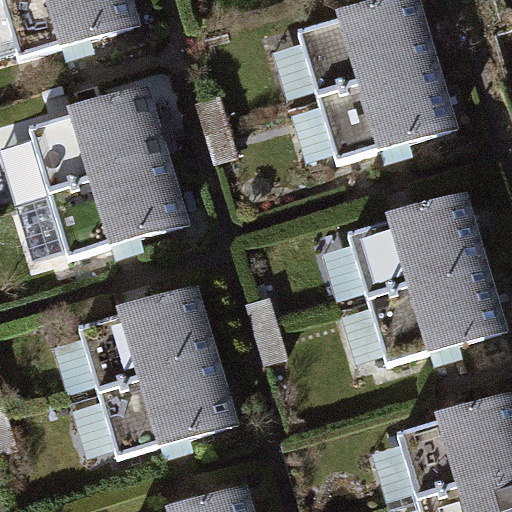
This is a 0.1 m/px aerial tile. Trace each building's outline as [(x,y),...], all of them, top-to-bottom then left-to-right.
[(0,0),(0,52),(5,69),(38,59),(41,68),(75,58),(130,41),(117,0),(0,0)] [(319,39),(287,49),(307,113),(326,176),(359,166),(362,175),(394,165),(451,148),(406,3),(316,31),(319,39)] [(50,133),(18,143),(38,208),(57,270),(90,260),(93,269),(126,259),(182,242),(138,97),(47,124),(50,133)] [(369,238),(337,248),(357,313),(376,375),(409,365),(412,374),(449,362),(501,346),(456,202),(366,229),(369,238)] [(99,331),(67,341),(87,406),(106,468),(140,458),(142,467),(180,455),(231,439),(187,294),(96,322),(99,331)] [(415,437),(383,446),(403,511),(511,511),(511,430),(503,400),(412,428),(415,437)] [(246,511),(241,494),(182,511),(246,511)]
